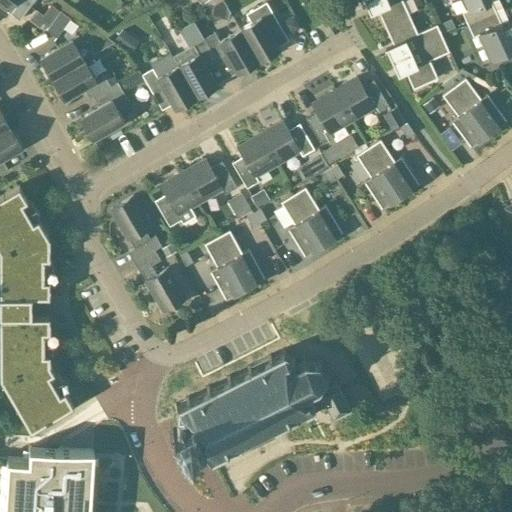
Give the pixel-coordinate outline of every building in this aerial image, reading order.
[(18,21),(27,9),(34,0),(0,0),(0,7),(7,13),(18,21)] [(197,0),(198,1),(206,10),(213,5),(219,0),(197,0)] [(364,0),(370,12),(378,9),(386,27),(410,16),(403,0),(364,0)] [(463,0),(468,9),(461,12),(467,24),(495,11),(490,0),(463,0)] [(239,27),(258,58),(279,46),(268,28),(279,22),(266,1),(246,13),(250,20),(239,27)] [(48,27),(46,29),(57,37),(71,17),(61,10),(60,11),(48,27)] [(495,11),(467,24),(472,36),(479,33),(490,60),(511,50),(511,24),(511,23),(502,27),(495,11)] [(293,15),(282,22),(289,33),(300,27),(293,15)] [(410,16),(386,27),(393,43),(385,46),(392,60),(443,37),(437,23),(417,32),(410,16)] [(215,32),(204,38),(217,59),(227,53),(237,70),(258,58),(239,27),(219,39),(215,32)] [(79,35),(72,39),(71,37),(40,56),(52,77),(83,58),(78,49),(85,46),(79,35)] [(449,50),(443,37),(392,60),(398,74),(405,70),(413,88),(438,77),(430,59),(449,50)] [(189,47),(173,56),(177,63),(195,94),(216,82),(206,65),(216,59),(204,38),(193,44),(189,47)] [(511,54),(500,60),(506,73),(511,70),(511,54)] [(96,80),(83,58),(52,77),(64,97),(84,86),(90,97),(110,85),(117,81),(115,76),(112,78),(109,73),(96,80)] [(177,63),(157,75),(152,67),(141,74),(154,95),(165,89),(175,106),(195,94),(177,63)] [(463,68),(451,77),(489,133),(507,120),(487,92),(480,97),(468,80),(476,75),(463,68)] [(357,74),(333,88),(350,119),(372,106),(374,110),(387,102),(373,79),(363,85),(357,74)] [(489,133),(451,77),(439,85),(444,92),(442,93),(457,114),(451,119),(471,146),(489,133)] [(93,96),(98,105),(80,116),(92,137),(124,119),(117,108),(129,101),(118,81),(110,85),(90,97),(90,98),(93,96)] [(311,101),(318,112),(306,118),(321,144),(333,137),(329,131),(350,119),(333,88),(311,101)] [(422,105),(429,113),(439,105),(433,97),(422,105)] [(396,106),(384,113),(392,128),(405,121),(396,106)] [(0,130),(9,126),(0,110),(0,130)] [(283,118),(260,131),(278,162),(299,149),(302,155),(313,148),(299,122),(289,128),(283,118)] [(408,137),(414,132),(407,122),(401,127),(408,137)] [(0,130),(0,172),(7,168),(1,157),(21,146),(9,126),(0,130)] [(237,144),(244,155),(232,162),(247,187),(260,180),(257,174),(278,162),(260,131),(237,144)] [(368,146),(401,196),(420,183),(401,155),(394,159),(380,138),(368,146)] [(401,196),(368,146),(356,154),(370,175),(363,180),(382,208),(401,196)] [(205,156),(183,170),(200,200),(221,188),(224,194),(237,186),(221,160),(211,166),(205,156)] [(329,168),(336,178),(343,174),(337,163),(329,168)] [(329,168),(323,172),(330,182),(336,178),(329,168)] [(160,183),(166,193),(154,200),(169,225),(180,219),(182,223),(195,215),(190,206),(200,200),(183,170),(160,183)] [(18,184),(0,194),(0,377),(29,429),(73,403),(49,362),(48,235),(18,184)] [(293,193),(324,244),(343,232),(326,203),(319,207),(305,185),(293,193)] [(270,200),(263,189),(250,197),(256,208),(270,200)] [(324,244),(293,193),(280,200),(294,222),(287,227),(305,256),(324,244)] [(150,237),(145,228),(151,224),(133,194),(110,207),(128,238),(129,237),(134,246),(128,250),(134,260),(155,248),(161,244),(155,234),(150,237)] [(261,208),(254,212),(260,223),(267,219),(261,208)] [(260,223),(254,212),(246,216),(253,227),(260,223)] [(229,228),(217,235),(245,288),(265,277),(249,247),(242,251),(229,228)] [(245,288),(217,235),(204,242),(216,265),(209,269),(225,299),(245,288)] [(160,258),(155,248),(134,260),(140,270),(141,269),(146,279),(145,279),(163,310),(186,296),(168,266),(157,272),(151,263),(160,258)] [(187,250),(179,254),(185,265),(193,261),(187,250)] [(250,366),(249,365),(246,367),(248,370),(231,379),(228,376),(225,378),(226,381),(210,389),(208,386),(205,388),(207,390),(189,400),(188,396),(184,398),(185,402),(179,406),(175,405),(174,408),(176,409),(175,415),(172,417),(173,418),(174,420),(176,419),(177,422),(176,423),(175,424),(175,425),(176,428),(174,429),(172,426),(169,429),(170,431),(168,432),(170,435),(172,434),(180,450),(178,451),(180,455),(182,454),(183,456),(186,454),(185,452),(200,444),(202,447),(203,446),(208,458),(206,460),(207,463),(210,461),(215,459),(218,462),(219,460),(218,457),(235,448),(237,452),(241,450),(239,447),(257,438),(258,441),(262,439),(260,436),(277,428),(279,432),(282,430),(282,429),(300,420),(300,421),(303,419),(302,416),(311,411),(314,412),(315,410),(325,405),(332,419),(350,409),(336,381),(332,383),(328,376),(328,374),(325,373),(320,363),(321,361),(318,359),(317,361),(305,361),(304,358),(300,358),(301,361),(292,367),(293,361),(296,359),(294,357),(291,358),(283,354),(283,352),(281,351),(279,354),(271,359),(269,355),(266,357),(266,358),(250,366)] [(493,418),(482,395),(471,401),(482,423),(493,418)] [(463,433),(474,428),(464,408),(454,413),(463,433)] [(90,511),(94,453),(94,449),(44,446),(29,445),(29,458),(8,457),(4,511),(90,511)] [(511,511),(511,480),(495,489),(508,511),(511,511)]
